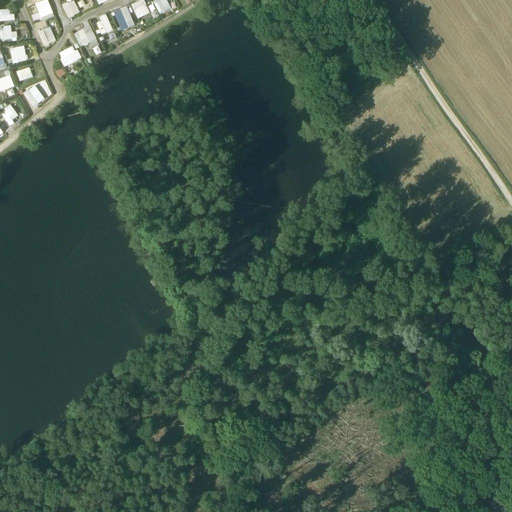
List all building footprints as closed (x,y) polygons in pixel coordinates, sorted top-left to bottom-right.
[(48,0),(45,0),(35,3),(40,21),(53,17),(48,0)] [(72,0),(61,6),(68,18),(79,12),(72,0)] [(140,0),(131,4),(137,18),(149,13),(143,0),(140,0)] [(166,0),(152,0),(159,14),(171,9),(166,0)] [(126,6),(112,12),(121,31),(135,25),(126,6)] [(14,15),(9,15),(9,9),(0,9),(0,21),(14,21),(14,15)] [(105,14),(99,16),(101,22),(96,24),(101,35),(113,31),(105,14)] [(92,49),(99,45),(88,24),(73,32),(81,47),(89,43),(92,49)] [(11,27),(0,27),(0,40),(17,40),(16,31),(11,32),(11,27)] [(49,27),(37,33),(44,47),(56,41),(49,27)] [(23,45),(9,50),(14,64),(28,59),(23,45)] [(77,50),(74,52),(72,46),(58,53),(64,67),(81,59),(77,50)] [(29,67),(16,72),(20,82),(33,77),(29,67)] [(61,69),(55,72),(57,78),(64,75),(61,69)] [(9,74),(0,78),(0,90),(1,92),(15,86),(9,74)] [(44,99),(53,94),(44,80),(36,84),(44,99)] [(32,108),(44,101),(35,86),(23,93),(32,108)] [(12,120),(18,116),(11,105),(4,109),(12,120)]
